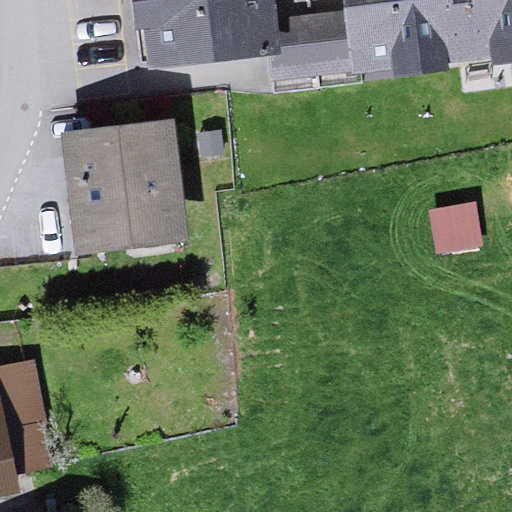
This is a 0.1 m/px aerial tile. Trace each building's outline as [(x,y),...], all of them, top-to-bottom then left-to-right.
[(264,0),(147,0),(154,46),(269,30),(264,0)] [(323,0),(335,78),(474,57),(465,0),(323,0)] [(511,0),(465,0),(474,57),(511,51),(511,0)] [(169,122),(58,140),(75,252),(187,235),(169,122)] [(435,205),(442,250),(472,245),(465,200),(435,205)] [(8,370),(0,372),(0,484),(38,474),(8,370)]
